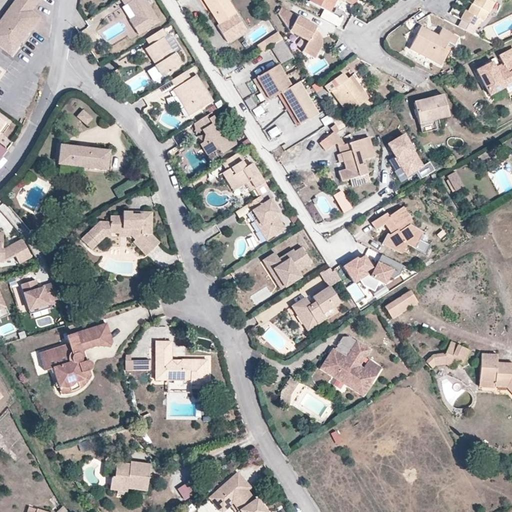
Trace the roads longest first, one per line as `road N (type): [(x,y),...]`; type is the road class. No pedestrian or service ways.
road 1 (residential): [(308,511),(257,427),(229,340),(176,227),(158,160),(135,126),(60,53)]
road 2 (residential): [(167,0),(332,258)]
road 3 (residential): [(0,176),(26,144),(60,53)]
road 4 (residential): [(418,81),(382,61),(372,41),(419,0)]
